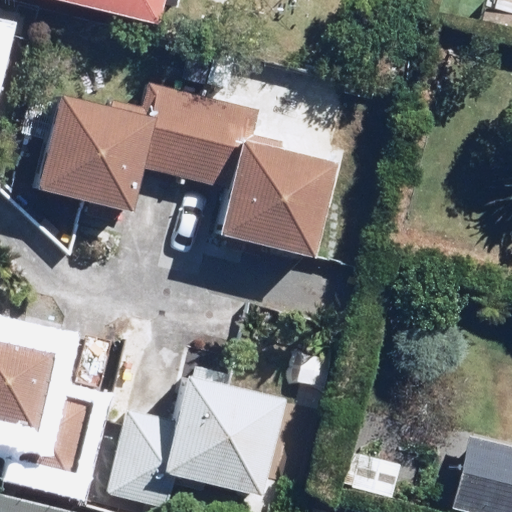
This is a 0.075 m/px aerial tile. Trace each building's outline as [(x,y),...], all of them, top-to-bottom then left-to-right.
[(170,0),(59,0),(166,21),(170,0)] [(0,109),(23,17),(0,11),(0,109)] [(154,105),(64,85),(42,184),(141,206),(151,162),(233,180),(222,229),(320,251),(341,159),(247,139),(256,97),(160,76),(154,105)] [(57,384),(66,341),(0,326),(0,421),(27,427),(19,463),(79,475),(96,392),(57,384)] [(123,402),(106,491),(171,503),(177,470),(268,487),(286,387),(187,368),(178,412),(123,402)] [(511,511),(511,439),(470,430),(453,500),(503,511),(511,511)] [(80,511),(81,511),(0,495),(0,511),(80,511)]
